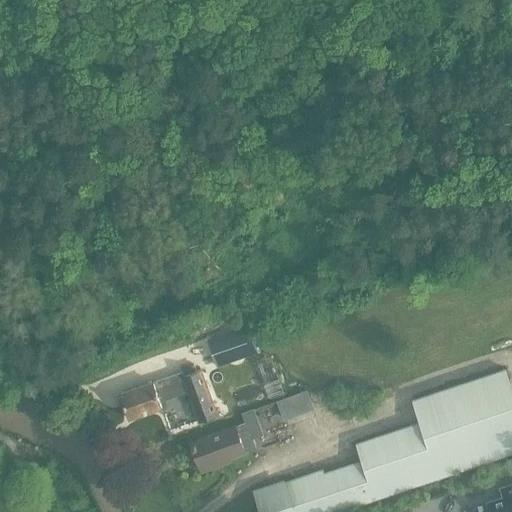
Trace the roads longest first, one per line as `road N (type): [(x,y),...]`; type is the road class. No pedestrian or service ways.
road 1 (unknown): [(211,511),(276,451),(376,391),(431,366),(511,349)]
road 2 (unclassified): [(110,511),(81,430),(0,411)]
